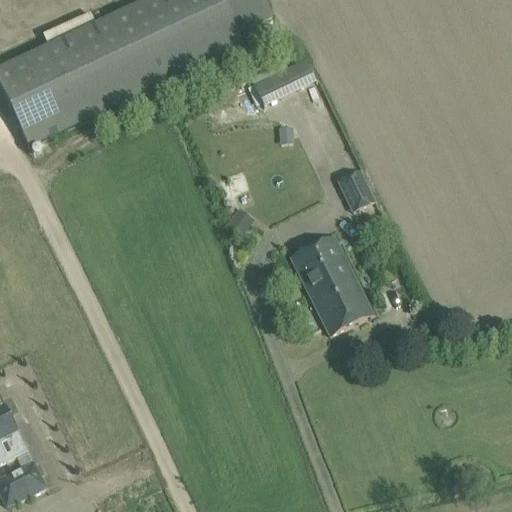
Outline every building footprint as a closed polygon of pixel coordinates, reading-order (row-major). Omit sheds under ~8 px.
[(153,0),(0,72),(0,89),(30,153),(244,52),(237,38),(272,21),(262,0),(153,0)] [(251,89),(262,111),(313,85),(303,64),(251,89)] [(279,130),(278,146),(294,147),(294,131),(279,130)] [(377,207),(359,175),(338,186),(355,218),(377,207)] [(241,214),(230,226),(243,238),(254,226),(241,214)] [(374,319),(365,301),(335,240),(291,262),(331,341),(374,319)] [(5,410),(0,399),(0,468),(28,456),(20,438),(6,410),(5,410)] [(10,511),(47,494),(34,467),(0,483),(0,497),(6,511),(10,511)]
